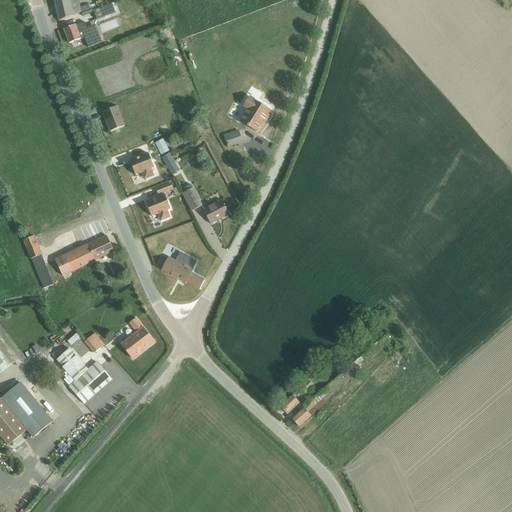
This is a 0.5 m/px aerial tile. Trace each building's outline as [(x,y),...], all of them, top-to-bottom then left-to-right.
[(53,0),(59,21),(81,13),(78,0),(53,0)] [(110,2),(92,9),(96,19),(114,12),(110,2)] [(75,25),(64,29),(69,43),(84,37),(88,47),(101,42),(94,25),(86,28),(84,23),(76,26),(75,25)] [(248,110),(240,122),(246,126),(256,132),(261,123),(263,124),(269,115),(267,114),(270,110),(249,97),(243,106),(248,110)] [(117,107),(102,112),(110,132),(124,126),(117,107)] [(242,142),(238,131),(223,136),(228,148),(242,142)] [(160,155),(169,151),(163,139),(154,144),(160,155)] [(148,154),(129,161),(135,175),(141,173),(144,180),(153,176),(151,169),(154,168),(148,154)] [(169,154),(162,158),(172,175),(179,171),(169,154)] [(162,186),(164,192),(173,189),(171,182),(162,186)] [(182,194),(191,212),(202,206),(190,185),(183,189),(185,192),(182,194)] [(164,195),(145,202),(151,217),(158,214),(160,221),(170,217),(167,211),(170,210),(164,195)] [(203,210),(210,224),(229,214),(221,200),(203,210)] [(72,229),(94,224),(92,216),(70,222),(72,229)] [(34,236),(22,241),(30,260),(31,259),(40,255),(41,255),(34,236)] [(114,252),(106,236),(87,245),(95,261),(99,258),(114,252)] [(95,261),(87,245),(55,260),(62,276),(95,261)] [(162,257),(158,265),(163,267),(161,270),(170,275),(170,276),(177,280),(177,279),(185,284),(186,283),(199,290),(204,280),(191,273),(197,261),(189,257),(180,252),(175,261),(168,257),(167,260),(162,257)] [(96,295),(85,303),(91,311),(102,303),(96,295)] [(121,346),(132,360),(153,343),(135,319),(129,323),(137,333),(121,346)] [(73,329),(66,334),(69,339),(76,334),(73,329)] [(84,342),(93,353),(104,344),(94,333),(84,342)] [(0,373),(14,362),(0,345),(0,373)] [(83,405),(111,380),(96,363),(87,370),(70,349),(57,360),(74,381),(68,387),(83,405)] [(360,357),(353,363),(358,368),(361,365),(359,363),(363,360),(360,357)] [(327,399),(359,369),(358,368),(353,363),(291,420),(298,427),(328,400),(327,399)] [(306,394),(313,387),(307,380),(299,387),(306,394)] [(20,383),(0,399),(0,436),(8,446),(27,430),(33,437),(52,422),(20,383)] [(286,414),(299,403),(292,395),(279,407),(286,414)]
